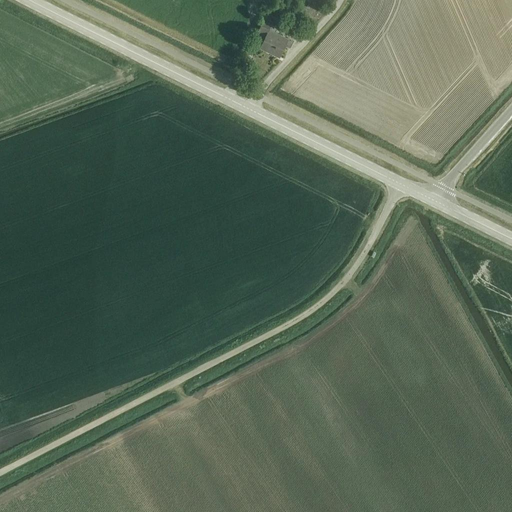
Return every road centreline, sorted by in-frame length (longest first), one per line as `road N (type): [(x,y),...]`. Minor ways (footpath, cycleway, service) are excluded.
road 1 (unclassified): [(0,469),(273,332),(319,300),(361,252),(399,184)]
road 2 (secondary): [(399,184),(27,0)]
